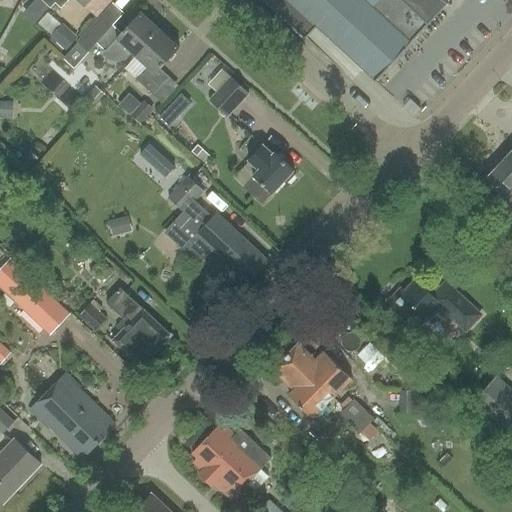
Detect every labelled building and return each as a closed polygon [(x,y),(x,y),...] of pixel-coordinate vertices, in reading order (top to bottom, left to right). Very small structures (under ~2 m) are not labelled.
[(447,0),(263,0),(305,39),(317,26),(376,79),(448,0),(447,0)] [(75,69),(89,54),(97,44),(105,51),(103,53),(103,55),(110,61),(118,63),(127,60),(133,54),(136,57),(161,30),(141,12),(123,32),(115,24),(118,22),(108,13),(106,11),(77,43),(78,44),(64,59),(75,69)] [(38,23),(52,36),(51,37),(66,51),(78,38),(63,25),(62,25),(48,13),(38,23)] [(161,30),(136,57),(146,66),(135,78),(152,94),(169,75),(161,68),(180,47),(161,30)] [(211,101),(230,118),(251,94),(232,77),(211,101)] [(96,106),(105,95),(96,87),(86,97),(96,106)] [(426,109),(417,101),(410,109),(419,117),(426,109)] [(0,118),(13,119),(14,103),(0,102),(0,118)] [(140,125),(154,110),(145,102),(131,116),(140,125)] [(248,162),(259,172),(244,187),(263,204),(284,181),(287,184),(294,177),(291,174),(295,170),(277,154),(275,156),(263,144),(248,162)] [(511,151),(489,177),(503,191),(499,195),(511,207),(511,206),(511,151)] [(215,217),(198,202),(205,194),(188,179),(170,198),(186,213),(171,228),(206,261),(215,252),(248,283),(269,261),(218,214),(215,217)] [(129,217),(109,222),(113,238),(133,233),(129,217)] [(12,260),(0,271),(0,287),(50,335),(70,315),(12,260)] [(415,281),(392,306),(417,329),(427,318),(429,320),(441,307),(466,331),(480,316),(454,291),(452,293),(444,285),(432,297),(415,281)] [(144,372),(175,339),(123,291),(109,306),(130,326),(114,343),(144,372)] [(81,318),(98,333),(109,320),(101,313),(105,309),(95,301),(81,318)] [(300,342),(292,350),(273,370),(292,389),(288,394),(312,418),(352,378),(325,351),(317,358),(300,342)] [(81,387),(67,373),(30,412),(49,431),(51,429),(81,458),(86,453),(88,455),(112,430),(109,427),(114,422),(80,389),(81,387)] [(472,404),(464,412),(479,426),(487,417),(511,439),(511,391),(496,377),(472,404)] [(400,413),(424,413),(423,391),(400,391),(400,413)] [(361,434),(374,421),(347,395),(339,403),(346,409),(341,415),(361,434)] [(0,431),(4,435),(15,424),(0,410),(0,431)] [(217,427),(205,441),(249,482),(247,484),(254,491),(268,476),(261,469),(271,458),(241,430),(235,436),(227,428),(222,432),(217,427)] [(0,503),(3,507),(42,466),(15,441),(0,456),(0,503)] [(205,441),(192,454),(197,459),(193,463),(202,471),(199,474),(213,487),(215,485),(231,501),(247,484),(249,482),(205,441)] [(170,511),(151,494),(134,511),(170,511)] [(282,511),(271,502),(261,511),(282,511)]
